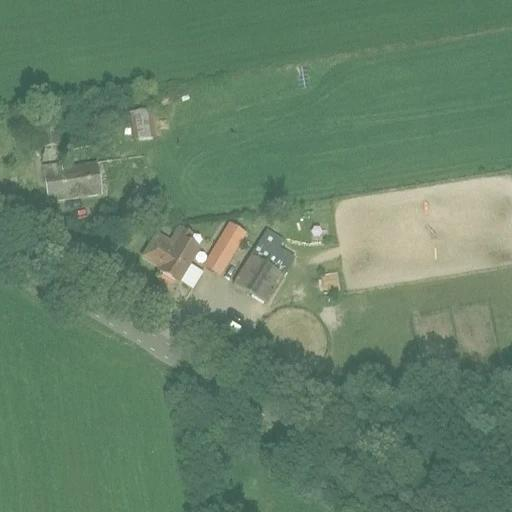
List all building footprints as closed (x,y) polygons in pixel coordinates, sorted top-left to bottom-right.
[(100,109),(103,131),(124,128),(120,106),(100,109)] [(131,115),(134,143),(152,142),(149,113),(131,115)] [(53,129),(48,129),(32,132),(35,150),(56,147),(53,129)] [(61,167),(41,170),(46,206),(101,198),(97,166),(62,171),(61,167)] [(121,211),(125,230),(152,225),(148,206),(121,211)] [(203,268),(211,273),(219,279),(245,237),(229,227),(203,268)] [(139,260),(160,272),(159,274),(178,285),(198,252),(188,246),(193,239),(179,230),(171,243),(156,233),(139,260)] [(283,277),(249,257),(232,286),(265,307),(283,277)] [(330,301),(347,300),(346,278),(328,279),(330,301)] [(184,395),(181,400),(187,404),(190,399),(184,395)]
